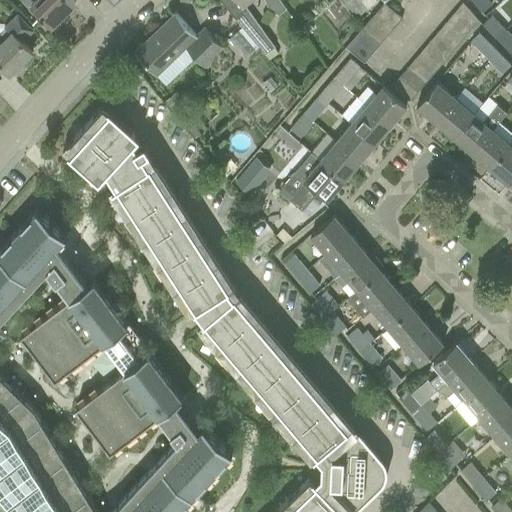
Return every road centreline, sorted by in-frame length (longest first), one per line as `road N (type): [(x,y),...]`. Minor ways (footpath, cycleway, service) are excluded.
road 1 (residential): [(372,511),(396,489),(398,461),(238,272),(147,131),(79,69)]
road 2 (residential): [(511,224),(432,157),(383,217),(511,338)]
